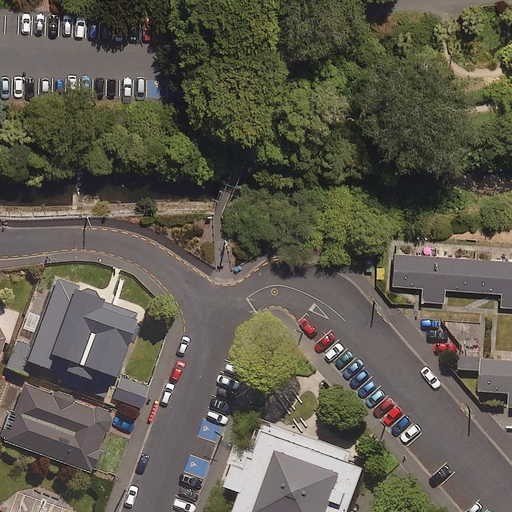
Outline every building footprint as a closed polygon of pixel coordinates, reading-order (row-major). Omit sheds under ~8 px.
[(511,260),(394,253),(392,288),(422,289),(422,302),(443,304),(444,290),(502,293),(502,307),(511,307),(511,260)] [(146,313),(57,280),(25,367),(46,375),(51,360),(72,368),(69,378),(93,386),(96,377),(120,385),(146,313)] [(0,350),(4,340),(8,341),(17,315),(0,309),(0,350)] [(511,362),(482,361),(480,389),(509,391),(508,408),(511,408),(511,362)] [(99,452),(97,451),(109,419),(25,388),(5,443),(91,475),(99,452)] [(357,459),(360,450),(260,415),(249,447),(234,442),(228,459),(231,461),(225,479),(243,486),(233,511),(345,511),(363,461),(357,459)]
